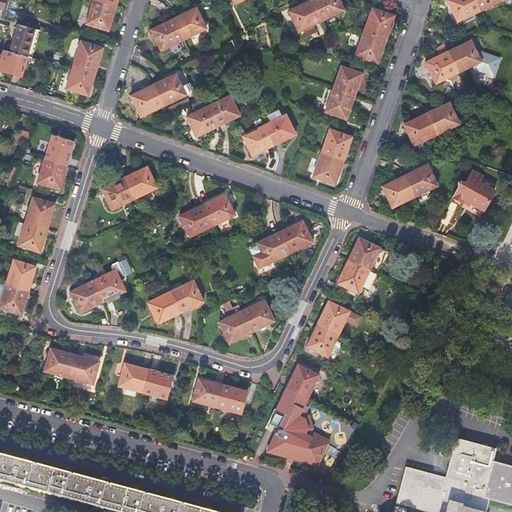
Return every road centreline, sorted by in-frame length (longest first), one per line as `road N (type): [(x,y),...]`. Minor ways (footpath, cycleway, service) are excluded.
road 1 (residential): [(101,126),(49,299),(65,327),(265,365),(347,212)]
road 2 (residential): [(0,410),(277,486),(271,511)]
road 3 (residential): [(101,126),(347,212)]
road 4 (residential): [(422,5),(347,212)]
road 5 (residential): [(101,126),(139,0)]
road 6 (residential): [(347,212),(462,250)]
